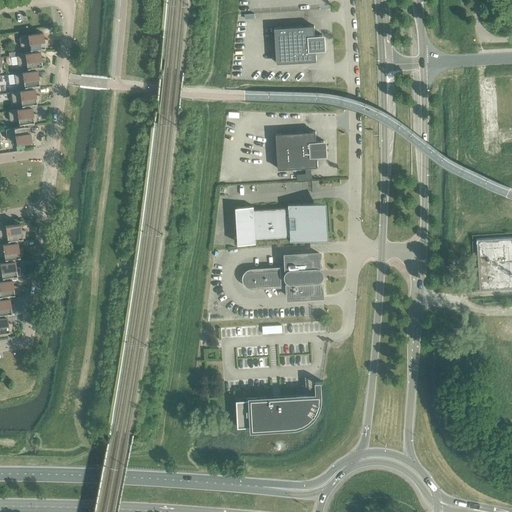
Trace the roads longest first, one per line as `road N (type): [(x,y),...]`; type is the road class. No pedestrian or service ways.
road 1 (secondary): [(279,489),(0,473)]
road 2 (unclassified): [(358,248),(348,0)]
road 3 (secondary): [(409,462),(420,250)]
road 4 (secondary): [(382,249),(360,455)]
road 5 (secondary): [(420,250),(420,62)]
road 6 (secondary): [(382,64),(382,249)]
road 7 (residential): [(0,346),(29,329),(46,206)]
road 8 (secondary): [(0,507),(151,511)]
road 9 (residential): [(51,151),(64,3)]
road 10 (unknown): [(354,126),(259,121),(248,133),(249,152)]
